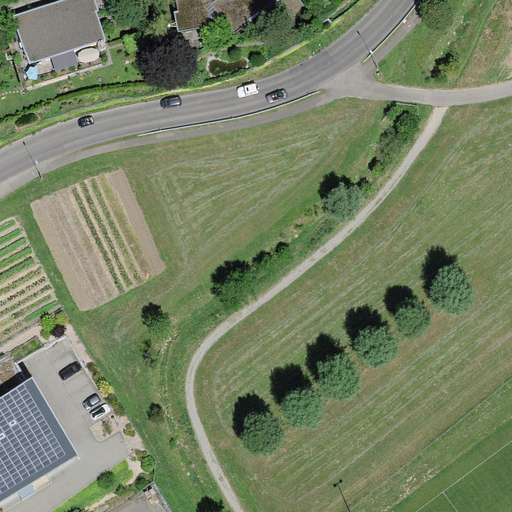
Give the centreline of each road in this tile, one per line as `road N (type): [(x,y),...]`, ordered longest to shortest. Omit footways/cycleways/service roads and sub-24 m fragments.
road 1 (tertiary): [(0,169),(68,135),(310,78),(341,61),(399,0)]
road 2 (track): [(511,88),(445,98),(356,81)]
